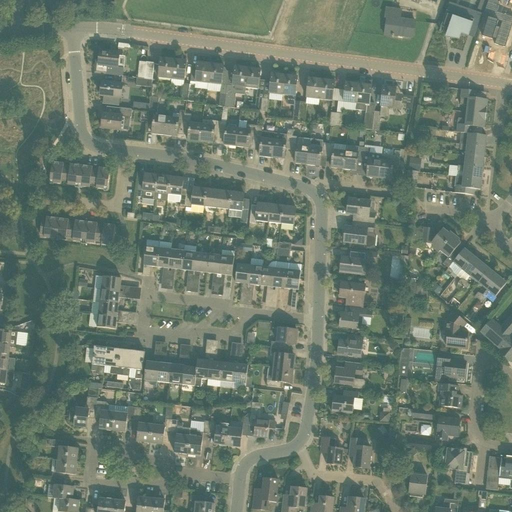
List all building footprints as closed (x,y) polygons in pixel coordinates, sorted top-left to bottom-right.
[(486,5),(488,0),(480,0),(477,9),(484,12),(486,5)] [(488,0),(482,17),(488,19),(482,36),(492,40),(493,38),(496,39),(494,44),(505,48),(511,27),(511,9),(499,4),(500,0),(488,0)] [(387,18),(386,26),(385,36),(394,37),(394,35),(413,38),(415,20),(401,18),(402,9),(386,7),(384,18),(387,18)] [(446,10),(441,26),(448,29),(446,37),(459,39),(461,34),(468,36),(473,23),(474,20),(467,17),(446,10)] [(95,73),(106,75),(107,68),(118,69),(120,53),(100,51),(99,60),(96,60),(95,73)] [(161,58),(159,78),(171,80),(174,60),(168,59),(168,58),(167,58),(167,59),(161,58)] [(171,80),(184,81),(187,61),(180,60),(180,59),(180,60),(174,60),(171,80)] [(137,78),(152,80),(153,73),(155,63),(147,62),(139,61),(137,78)] [(198,62),(196,83),(209,84),(211,64),(205,63),(205,62),(204,63),(198,62)] [(209,84),(221,86),(224,65),(217,65),(217,64),(217,65),(211,64),(209,84)] [(235,67),(233,86),(227,86),(226,94),(225,107),(229,108),(235,108),(236,94),(245,95),(246,88),(248,68),(247,68),(247,66),(240,65),(240,67),(235,67)] [(259,90),(260,80),(261,70),(254,69),(255,68),(254,68),(254,69),(248,68),(246,88),(259,90)] [(271,81),(269,94),(270,94),(282,96),(285,75),(284,75),(272,74),(271,81)] [(295,101),(296,87),(298,77),(285,76),(285,75),(282,96),(288,96),(287,105),(294,106),(292,121),(298,122),(300,102),(295,101)] [(151,87),(152,83),(152,80),(137,78),(136,86),(151,87)] [(309,78),(307,98),(319,100),(321,80),(309,78)] [(319,100),(332,101),(334,91),(335,81),(322,80),(322,79),(321,80),(319,100)] [(100,96),(122,99),(124,85),(102,82),(100,96)] [(345,92),(344,103),(356,104),(357,104),(359,84),(359,83),(359,84),(346,83),(345,92)] [(375,105),(370,105),(372,86),(359,84),(357,104),(356,104),(356,110),(365,112),(363,130),(372,131),(374,111),(375,112),(375,105)] [(383,87),(382,97),(380,112),(375,112),(374,111),(372,131),(379,132),(381,116),(388,117),(389,107),(394,108),(394,109),(400,109),(401,103),(402,104),(403,96),(399,95),(398,94),(401,93),(398,87),(397,87),(387,86),(387,87),(383,87)] [(462,90),(460,100),(460,104),(467,105),(466,112),(486,115),(487,108),(488,100),(475,99),(476,91),(462,90)] [(262,111),(264,94),(257,93),(255,111),(262,111)] [(148,123),(153,123),(152,134),(165,136),(167,117),(159,116),(158,112),(160,98),(156,98),(151,97),(148,123)] [(307,103),(300,102),(298,122),(305,123),(307,103)] [(236,147),(238,128),(226,127),(229,108),(225,107),(223,107),(221,122),(219,140),(225,141),(224,145),(236,147)] [(116,115),(106,114),(103,114),(102,128),(121,131),(123,117),(131,118),(132,110),(117,108),(116,115)] [(472,127),(483,128),(485,128),(485,121),(486,121),(486,115),(466,112),(465,119),(458,118),(458,124),(457,124),(456,130),(454,130),(454,132),(468,134),(471,134),(472,127)] [(183,134),(185,114),(180,113),(179,119),(173,118),(167,117),(165,136),(177,137),(177,134),(183,134)] [(191,114),(185,114),(183,134),(189,135),(188,141),(200,143),(202,124),(190,123),(191,114)] [(202,124),(200,143),(213,144),(219,144),(219,140),(221,122),(203,120),(202,124)] [(246,129),(238,128),(236,147),(249,148),(249,147),(254,148),(257,126),(247,125),(246,129)] [(257,126),(254,148),(260,149),(259,157),(272,158),(275,133),(262,131),(263,126),(257,126)] [(284,160),(285,150),(286,149),(291,149),(293,136),(293,130),(287,129),(287,135),(275,133),(272,158),(284,160)] [(423,132),(414,131),(414,139),(423,140),(423,132)] [(487,136),(482,135),(471,134),(468,134),(466,145),(485,147),(487,136)] [(297,150),(296,154),(295,164),(307,165),(310,147),(297,145),(298,137),(293,136),(291,149),(297,150)] [(320,167),(321,157),(321,156),(327,156),(329,143),(323,143),(323,140),(310,139),(310,147),(307,165),(320,167)] [(333,157),(332,158),(331,168),(344,170),(346,151),(346,145),(334,144),(329,143),(327,156),(333,157)] [(484,157),(485,147),(466,145),(456,144),(455,148),(460,149),(460,150),(466,150),(465,156),(485,158),(484,157)] [(358,152),(346,151),(344,170),(356,171),(356,170),(362,171),(365,148),(364,148),(359,147),(358,152)] [(379,179),(382,155),(370,153),(370,148),(365,148),(362,171),(367,171),(367,177),(379,179)] [(382,155),(379,179),(387,180),(387,181),(387,180),(392,180),(392,178),(397,178),(397,179),(398,179),(399,169),(401,152),(395,151),(394,156),(382,155)] [(485,158),(465,156),(464,166),(483,169),(484,158),(485,158)] [(421,159),(410,158),(409,170),(420,171),(421,159)] [(64,166),(64,164),(52,163),(50,180),(54,181),(54,183),(61,184),(62,182),(68,182),(68,185),(75,186),(76,183),(79,184),(79,186),(79,184),(83,184),(82,187),(90,188),(90,185),(97,186),(96,188),(104,189),(104,187),(108,187),(110,170),(99,168),(99,170),(92,169),(92,167),(70,165),(70,166),(64,166)] [(458,166),(457,171),(456,177),(482,179),(483,169),(464,166),(459,166),(458,166)] [(137,197),(143,198),(155,200),(158,173),(158,175),(145,174),(145,177),(139,176),(137,197)] [(159,173),(158,173),(155,200),(168,201),(171,175),(170,175),(170,177),(158,175),(159,173)] [(171,175),(168,201),(180,203),(180,208),(185,209),(186,209),(188,190),(182,189),(183,178),(171,177),(171,175)] [(454,193),(475,196),(476,190),(480,190),(482,180),(482,179),(456,177),(454,193)] [(186,209),(185,209),(185,211),(204,214),(204,207),(207,187),(206,187),(206,189),(194,188),(193,191),(188,190),(186,209)] [(217,209),(219,191),(207,189),(207,187),(204,207),(216,208),(217,209)] [(232,192),(232,190),(231,190),(231,192),(219,191),(217,209),(230,210),(232,192)] [(241,224),(247,225),(249,200),(244,199),(244,194),(232,192),(230,210),(242,212),(241,224)] [(347,214),(358,215),(357,222),(374,224),(376,213),(369,212),(370,201),(349,199),(347,214)] [(252,205),(250,223),(256,224),(256,221),(269,222),(271,205),(271,203),(270,205),(258,203),(258,206),(252,205)] [(281,224),(284,206),(284,204),(283,204),(283,206),(271,205),(269,222),(281,224)] [(281,224),(284,224),(294,225),(296,208),(284,206),(281,224)] [(42,219),(41,229),(40,235),(44,236),(44,238),(50,239),(50,240),(55,241),(58,219),(47,218),(46,219),(42,219)] [(84,244),(86,222),(75,221),(75,223),(69,222),(69,220),(58,219),(55,241),(59,241),(59,240),(66,240),(66,238),(73,239),(73,242),(80,243),(80,244),(84,244)] [(110,243),(113,243),(115,226),(104,225),(104,226),(97,225),(97,224),(86,222),(84,244),(87,245),(87,243),(95,244),(95,242),(101,243),(101,245),(109,246),(110,243)] [(344,242),(364,245),(364,248),(372,249),(375,246),(376,236),(374,232),(374,224),(357,222),(356,228),(346,227),(344,242)] [(430,244),(432,235),(433,229),(424,228),(424,229),(413,228),(411,240),(422,241),(422,243),(430,244)] [(443,229),(431,244),(433,246),(431,248),(438,253),(440,251),(453,235),(450,232),(449,234),(443,229)] [(460,240),(453,235),(440,251),(448,258),(443,264),(449,268),(449,267),(452,263),(453,263),(459,255),(454,252),(461,243),(458,242),(460,240)] [(302,246),(303,238),(298,238),(295,240),(295,244),(294,245),(302,246)] [(171,250),(169,268),(182,270),(184,246),(185,245),(180,244),(179,244),(178,251),(171,250)] [(182,270),(189,271),(194,272),(196,252),(197,247),(184,246),(182,270)] [(146,247),(144,269),(150,269),(150,266),(157,267),(159,248),(146,247)] [(171,250),(159,248),(157,267),(164,268),(163,278),(168,278),(169,268),(171,250)] [(464,249),(459,255),(453,263),(461,270),(473,256),(464,249)] [(365,275),(365,273),(366,262),(377,263),(378,254),(351,250),(350,258),(342,257),(341,272),(365,275)] [(196,252),(194,272),(200,272),(207,273),(209,254),(196,252)] [(207,273),(214,274),(219,274),(221,255),(209,254),(207,273)] [(221,255),(219,274),(225,275),(232,276),(233,266),(235,257),(221,255)] [(402,255),(401,264),(408,264),(409,256),(402,255)] [(473,256),(461,270),(458,274),(466,281),(470,277),(481,263),(473,256)] [(250,266),(248,285),(254,285),(260,286),(262,267),(263,267),(264,260),(251,259),(250,266)] [(0,262),(0,271),(9,273),(10,264),(0,262)] [(260,286),(268,287),(273,287),(276,262),(274,262),(272,263),(270,264),(269,266),(269,268),(263,267),(262,267),(260,286)] [(276,262),(273,287),(279,288),(286,289),(288,270),(288,263),(276,262)] [(478,284),(490,270),(481,263),(470,277),(478,284)] [(235,283),(243,284),(248,285),(250,266),(238,264),(237,273),(235,283)] [(286,289),(293,290),(299,290),(300,281),(301,272),(288,270),(286,289)] [(498,277),(490,270),(478,284),(486,291),(487,291),(498,277)] [(406,276),(399,275),(398,284),(405,285),(406,276)] [(102,290),(120,292),(121,286),(122,279),(103,277),(102,290)] [(502,280),(498,277),(487,291),(486,291),(483,295),(479,300),(483,303),(486,299),(486,298),(490,293),(495,298),(505,285),(501,282),(502,280)] [(407,278),(406,286),(415,286),(416,287),(417,279),(407,278)] [(347,305),(363,307),(366,286),(342,283),(340,297),(348,298),(347,305)] [(442,289),(436,284),(431,289),(437,295),(442,289)] [(403,295),(404,286),(396,285),(395,294),(403,295)] [(119,305),(119,298),(120,292),(102,290),(100,303),(119,305)] [(491,309),(493,302),(486,300),(484,307),(491,309)] [(99,315),(117,317),(118,311),(119,305),(100,303),(99,315)] [(358,329),(358,323),(359,316),(363,317),(363,316),(368,317),(369,310),(349,307),(348,313),(341,312),(339,327),(358,329)] [(445,348),(463,350),(468,351),(469,343),(467,343),(468,333),(462,332),(462,328),(466,323),(454,312),(445,322),(444,333),(447,333),(445,348)] [(511,313),(500,327),(499,326),(492,319),(480,332),(488,339),(501,351),(499,352),(511,363),(511,361),(511,313)] [(116,330),(116,323),(117,317),(99,315),(97,328),(116,330)] [(279,329),(277,342),(271,342),(271,348),(289,350),(290,344),(296,345),(298,331),(279,329)] [(9,331),(0,330),(0,343),(9,345),(16,346),(18,332),(15,332),(9,331)] [(242,333),(242,342),(256,342),(256,333),(242,333)] [(338,355),(361,358),(363,338),(348,336),(348,342),(340,341),(338,355)] [(401,348),(396,341),(389,346),(394,353),(401,348)] [(0,357),(7,358),(9,347),(9,345),(0,343),(0,357)] [(92,365),(91,371),(97,372),(97,374),(104,375),(105,366),(107,346),(107,348),(94,346),(92,365)] [(108,346),(107,346),(105,366),(111,367),(111,374),(112,374),(116,375),(119,349),(107,348),(108,346)] [(293,370),(295,356),(288,355),(289,350),(271,348),(270,354),(275,354),(273,367),(293,370)] [(132,351),(119,349),(116,375),(129,376),(130,369),(132,351),(133,349),(132,349),(132,351)] [(402,349),(401,362),(409,363),(410,350),(402,349)] [(132,351),(130,369),(137,370),(136,379),(142,380),(145,352),(132,351)] [(201,387),(202,379),(209,380),(211,362),(211,359),(212,352),(206,351),(205,361),(198,360),(197,368),(196,378),(196,379),(195,386),(201,387)] [(445,367),(444,378),(464,380),(464,382),(466,363),(450,361),(451,353),(438,352),(437,366),(445,367)] [(185,364),(186,357),(180,356),(179,366),(172,365),(170,384),(170,383),(182,385),(185,367),(185,364)] [(157,382),(160,364),(154,363),(147,362),(145,381),(157,382)] [(223,363),(216,362),(211,362),(209,380),(221,382),(223,363)] [(234,383),(236,364),(230,364),(223,363),(221,382),(234,383)] [(362,376),(363,365),(346,363),(345,369),(337,368),(335,383),(353,386),(353,388),(363,389),(364,388),(365,382),(364,380),(354,379),(355,375),(362,376)] [(172,365),(165,364),(160,364),(157,382),(170,384),(172,365)] [(248,366),(241,365),(236,364),(234,383),(233,389),(245,390),(246,385),(247,378),(248,366)] [(197,368),(190,367),(185,367),(182,385),(195,387),(195,386),(196,379),(196,378),(197,368)] [(266,386),(277,388),(276,392),(280,392),(281,388),(282,382),(292,383),(293,370),(273,367),(273,368),(269,367),(266,386)] [(12,382),(14,372),(6,371),(0,370),(0,387),(11,389),(11,382),(12,382)] [(29,390),(30,373),(22,373),(21,389),(29,390)] [(401,380),(400,393),(407,394),(408,381),(401,380)] [(459,386),(439,384),(438,392),(441,392),(439,406),(459,409),(461,407),(463,396),(458,396),(459,386)] [(357,399),(358,393),(344,391),(343,397),(334,396),(332,412),(353,414),(354,410),(362,411),(363,400),(357,399)] [(97,401),(97,398),(88,397),(87,401),(84,408),(83,409),(70,408),(69,420),(75,421),(74,426),(87,428),(89,418),(94,419),(96,401),(97,401)] [(113,431),(115,413),(108,412),(109,405),(107,403),(97,401),(96,401),(94,419),(101,419),(100,429),(113,431)] [(270,421),(261,420),(261,416),(260,416),(261,411),(255,410),(256,403),(252,402),(251,414),(250,414),(249,427),(255,428),(254,437),(268,439),(269,429),(276,430),(277,423),(275,421),(270,420),(270,421)] [(287,415),(290,403),(283,402),(281,414),(287,415)] [(134,420),(135,408),(128,407),(128,408),(115,406),(115,413),(113,431),(126,432),(127,419),(134,420)] [(412,418),(427,419),(427,422),(434,422),(436,412),(413,409),(412,418)] [(379,422),(390,423),(390,413),(380,412),(379,422)] [(242,429),(230,427),(227,446),(241,448),(242,436),(248,436),(249,427),(250,414),(248,414),(244,418),(242,429)] [(436,435),(436,440),(447,441),(448,435),(458,436),(460,420),(438,418),(437,435),(436,435)] [(163,445),(165,432),(171,433),(172,420),(165,419),(165,423),(159,422),(153,422),(152,424),(150,443),(163,445)] [(171,433),(177,433),(175,453),(187,455),(191,429),(183,428),(183,423),(178,422),(178,421),(172,420),(171,433)] [(211,422),(209,434),(216,435),(214,445),(227,446),(230,427),(224,427),(221,420),(215,422),(213,422),(211,422)] [(191,421),(191,429),(187,455),(201,456),(203,433),(209,434),(211,422),(205,421),(204,423),(191,421)] [(152,424),(139,423),(137,442),(150,443),(152,424)] [(422,425),(421,435),(430,436),(432,427),(422,425)] [(336,439),(332,439),(322,438),(320,453),(328,454),(327,464),(342,466),(343,456),(344,449),(335,449),(336,439)] [(369,469),(370,459),(372,448),(363,447),(363,440),(351,438),(349,453),(355,453),(354,467),(369,469)] [(68,448),(69,442),(52,440),(52,446),(59,447),(58,460),(77,462),(79,449),(68,448)] [(409,449),(413,449),(432,451),(433,442),(410,440),(409,449)] [(455,483),(469,485),(473,453),(464,451),(462,449),(460,448),(455,447),(455,449),(447,449),(446,455),(441,455),(440,466),(445,467),(444,469),(456,471),(455,483)] [(417,453),(413,449),(409,453),(412,457),(417,453)] [(501,458),(501,465),(500,471),(499,478),(499,480),(511,481),(510,489),(511,488),(511,457),(507,456),(506,459),(501,458)] [(489,464),(501,465),(501,458),(490,457),(489,464)] [(65,474),(66,474),(75,475),(77,462),(58,460),(53,460),(51,472),(53,472),(52,479),(64,481),(65,474)] [(414,475),(411,475),(409,493),(410,494),(410,496),(423,498),(423,492),(426,492),(428,477),(425,476),(425,474),(414,473),(414,475)] [(64,486),(64,481),(52,479),(51,485),(49,485),(48,498),(54,499),(61,500),(61,499),(73,501),(73,500),(74,487),(64,486)] [(253,509),(263,510),(268,511),(269,502),(279,503),(280,494),(278,494),(279,481),(264,479),(262,490),(255,489),(253,509)] [(305,509),(306,499),(307,489),(292,488),(290,498),(283,497),(281,511),(296,511),(297,509),(305,509)] [(486,501),(487,493),(487,492),(478,491),(478,497),(479,499),(481,501),(486,501)] [(195,503),(194,511),(214,511),(215,504),(205,503),(205,497),(193,495),(192,502),(195,503)] [(139,497),(137,511),(150,511),(152,499),(139,497)] [(332,511),(333,508),(334,499),(320,497),(318,507),(311,507),(310,511),(332,511)] [(363,511),(365,500),(349,498),(348,508),(340,507),(339,511),(363,511)] [(61,499),(61,500),(58,511),(56,511),(53,511),(52,511),(78,511),(80,501),(73,500),(73,501),(61,499)] [(91,511),(111,511),(113,500),(100,499),(99,509),(92,508),(91,511)] [(169,511),(170,511),(164,511),(165,500),(152,499),(150,511),(169,511)] [(457,511),(459,501),(444,499),(443,510),(436,509),(435,511),(457,511)] [(124,511),(126,502),(113,500),(111,511),(124,511)]
